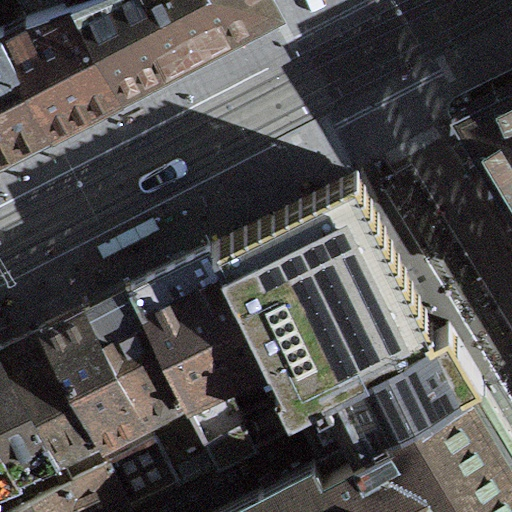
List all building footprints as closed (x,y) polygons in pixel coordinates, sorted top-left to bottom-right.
[(46,0),(28,7),(23,0),(0,0),(0,24),(47,116),(118,79),(77,0),(46,0)] [(77,0),(118,79),(271,0),(77,0)] [(0,140),(47,116),(0,24),(0,140)] [(511,79),(459,105),(511,192),(511,79)] [(435,402),(482,374),(448,319),(441,323),(412,276),(411,269),(409,262),(405,251),(400,240),(394,230),(388,220),(384,214),(377,207),(376,207),(356,167),(218,235),(219,236),(216,238),(282,388),(296,417),(323,464),(354,448),(390,427),(435,402)] [(213,239),(212,238),(131,279),(217,456),(254,439),(239,410),(282,388),(216,238),(213,239)] [(217,456),(131,279),(85,302),(157,431),(178,475),(217,456)] [(157,431),(85,302),(42,322),(42,323),(109,456),(157,431)] [(109,456),(42,323),(0,343),(0,347),(71,475),(109,456)] [(71,475),(0,347),(0,442),(31,494),(71,475)] [(511,511),(511,424),(509,419),(482,374),(435,402),(390,427),(392,430),(391,432),(398,443),(364,464),(354,448),(323,464),(296,417),(254,439),(217,456),(178,475),(139,494),(126,498),(94,511),(511,511)] [(0,511),(94,511),(126,498),(117,476),(150,459),(155,467),(131,479),(139,494),(178,475),(157,431),(109,456),(71,475),(31,494),(0,508),(0,511)] [(0,508),(31,494),(0,442),(0,508)]
